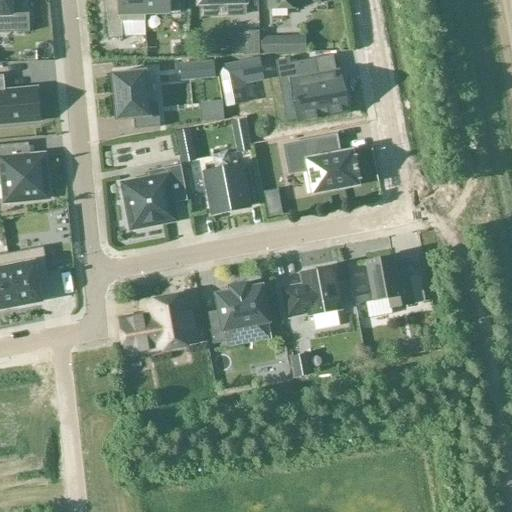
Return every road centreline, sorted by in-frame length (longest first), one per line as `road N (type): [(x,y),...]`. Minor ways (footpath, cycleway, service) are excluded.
road 1 (residential): [(405,216),(93,273)]
road 2 (residential): [(93,273),(67,0)]
road 3 (residential): [(364,0),(405,216)]
